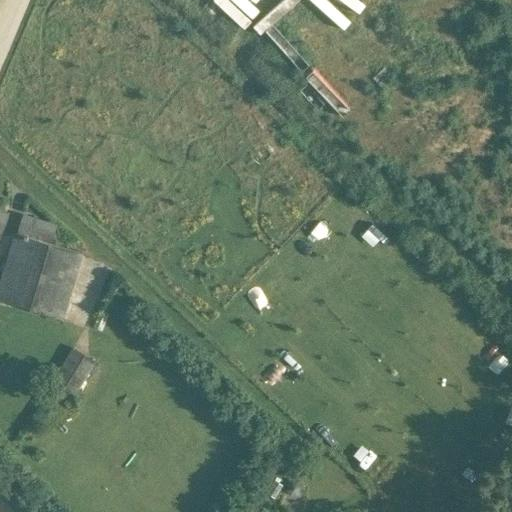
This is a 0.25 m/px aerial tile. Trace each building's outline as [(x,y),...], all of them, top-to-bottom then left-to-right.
[(0,208),(0,236),(9,212),(0,208)] [(83,252),(51,243),(57,223),(22,213),(16,233),(15,232),(0,284),(0,299),(63,318),(83,252)] [(76,394),(96,359),(73,346),(53,380),(76,394)] [(488,439),(499,427),(488,417),(477,429),(488,439)] [(296,495),(301,492),(302,485),(299,480),(292,479),(286,483),(285,490),(290,495),(296,495)]
